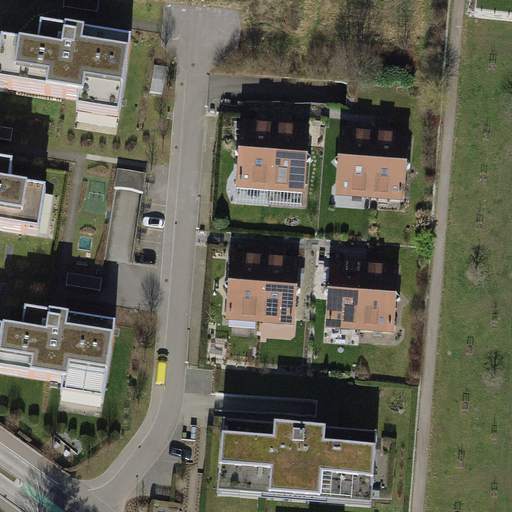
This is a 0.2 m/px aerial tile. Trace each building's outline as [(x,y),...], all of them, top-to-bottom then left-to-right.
[(32,46),(0,40),(0,85),(73,97),(71,112),(116,119),(128,40),(35,26),(32,46)] [(310,124),(241,119),(235,189),(305,194),(310,124)] [(0,136),(17,137),(17,126),(0,124),(0,136)] [(410,131),(340,126),(335,197),(404,202),(410,131)] [(8,165),(0,163),(0,229),(34,235),(42,191),(5,185),(8,165)] [(146,174),(117,169),(114,189),(143,194),(146,174)] [(242,254),(230,253),(225,321),(294,326),(300,258),(286,257),(286,249),(243,246),(242,254)] [(399,264),(331,259),(326,329),(394,334),(399,264)] [(102,279),(68,274),(66,286),(100,292),(102,279)] [(18,332),(0,328),(0,373),(59,383),(56,397),(100,404),(112,326),(21,312),(18,332)] [(376,438),(220,426),(215,496),(371,508),(376,438)]
